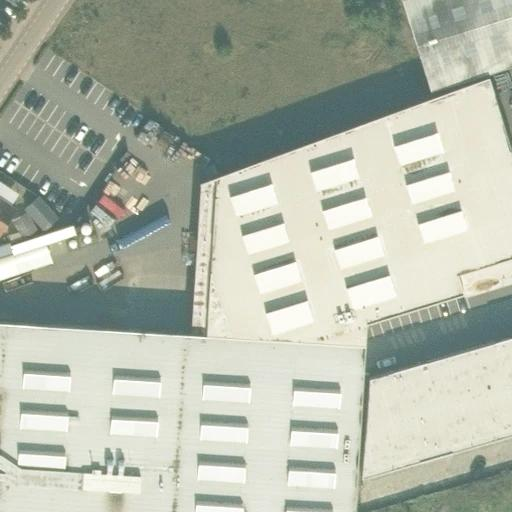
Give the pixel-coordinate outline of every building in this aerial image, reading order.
[(511,0),(401,0),(429,88),(429,89),(430,89),(511,63),(511,0)] [(0,511),(353,511),(364,343),(364,342),(366,320),(463,290),(457,270),(511,253),(511,152),(487,73),(384,111),(254,159),(215,173),(215,174),(205,333),(0,319),(0,511)] [(23,208),(43,231),(58,218),(38,195),(23,208)] [(0,231),(15,208),(0,198),(0,231)] [(12,220),(22,238),(36,230),(26,213),(12,220)] [(511,334),(493,340),(494,340),(425,360),(425,359),(392,369),(368,376),(360,476),(418,459),(418,460),(451,450),(511,432),(511,334)]
